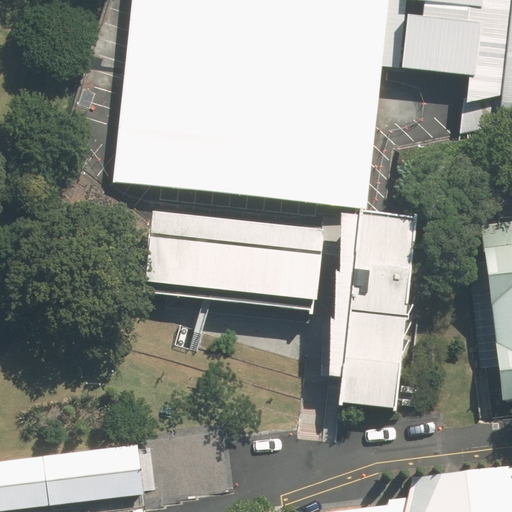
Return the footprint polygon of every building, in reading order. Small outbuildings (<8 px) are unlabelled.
[(511,0),(387,0),(380,68),(472,78),(469,108),(511,112),(511,0)] [(330,378),(343,379),(341,404),(400,410),(417,220),(342,211),(342,271),(336,275),(335,319),(327,318),(330,378)] [(316,306),(325,234),(154,212),(145,284),(316,306)] [(511,244),(484,247),(502,400),(511,398),(511,244)] [(0,460),(0,511),(10,511),(146,499),(140,446),(0,460)] [(511,511),(511,465),(419,477),(406,503),(324,511),(511,511)]
